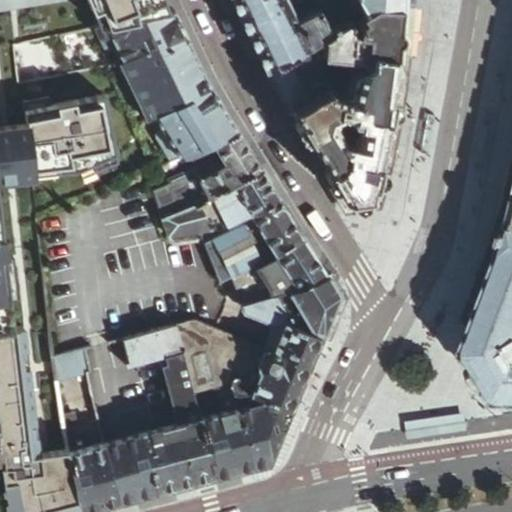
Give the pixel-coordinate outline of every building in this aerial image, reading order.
[(0,0),(0,10),(65,0),(0,0)] [(0,0),(0,476),(6,511),(70,511),(77,510),(67,443),(40,449),(24,322),(15,323),(0,202),(0,177),(34,173),(33,167),(57,164),(58,170),(78,167),(94,161),(98,168),(120,159),(106,99),(52,106),(51,98),(24,100),(26,124),(0,126),(0,0),(95,0),(105,22),(168,8),(164,0),(0,0)] [(231,0),(264,66),(302,43),(327,28),(316,4),(311,7),(307,0),(298,0),(289,4),(286,0),(231,0)] [(313,0),(316,4),(327,28),(372,1),(400,4),(399,0),(313,0)] [(372,1),(327,28),(302,43),(326,83),(368,50),(395,52),(398,18),(400,4),(372,1)] [(172,7),(168,8),(105,22),(102,23),(106,38),(106,40),(108,41),(109,42),(111,43),(113,43),(119,42),(123,58),(187,37),(172,7)] [(144,116),(153,112),(209,85),(187,37),(123,58),(118,60),(144,116)] [(326,83),(302,43),(264,66),(288,106),(326,83)] [(368,50),(326,83),(288,106),(342,198),(368,193),(373,167),(382,130),(390,84),(393,66),(395,52),(368,50)] [(168,159),(210,140),(236,128),(209,85),(153,112),(160,128),(154,131),(168,159)] [(420,111),(414,147),(426,149),(432,113),(420,111)] [(493,114),(488,151),(500,153),(505,116),(493,114)] [(228,167),(235,179),(260,167),(236,128),(210,140),(215,147),(216,147),(228,167)] [(121,238),(169,232),(163,213),(191,200),(235,179),(228,167),(219,171),(217,164),(209,167),(208,163),(184,172),(185,176),(155,187),(155,191),(139,196),(143,208),(144,208),(146,217),(118,223),(121,238)] [(33,167),(34,173),(58,170),(57,164),(33,167)] [(191,200),(202,228),(246,204),(249,209),(276,194),(260,167),(235,179),(191,200)] [(200,240),(215,278),(300,232),(276,194),(249,209),(251,213),(200,240)] [(176,240),(199,235),(197,229),(202,228),(191,200),(163,213),(169,232),(171,239),(176,240)] [(511,216),(491,274),(467,341),(468,346),(475,356),(474,357),(488,381),(489,381),(496,392),(499,394),(500,395),(511,395),(511,216)] [(215,278),(218,284),(229,279),(239,303),(326,275),(315,257),(312,251),(300,232),(215,278)] [(239,303),(276,319),(280,320),(280,319),(317,335),(331,302),(335,291),(326,275),(239,303)] [(222,296),(239,303),(229,279),(218,284),(222,296)] [(287,407),(317,335),(280,319),(280,320),(276,319),(271,331),(274,332),(268,347),(190,315),(170,321),(189,392),(223,383),(223,382),(228,384),(228,386),(230,393),(246,391),(287,407)] [(177,421),(142,430),(155,490),(185,482),(212,475),(196,416),(189,392),(170,321),(122,335),(128,358),(125,358),(127,363),(165,353),(167,361),(162,362),(177,421)] [(55,354),(76,348),(72,336),(67,333),(52,337),(55,354)] [(86,349),(54,357),(60,381),(92,374),(86,349)] [(196,416),(234,406),(230,393),(228,386),(228,384),(223,382),(223,383),(189,392),(196,416)] [(276,433),(287,407),(246,391),(230,393),(234,406),(250,466),(264,462),(276,433)] [(234,470),(250,466),(234,406),(196,416),(212,475),(234,470)] [(74,408),(63,410),(67,443),(77,510),(98,505),(116,500),(103,439),(87,444),(85,432),(79,432),(74,433),(72,423),(77,422),(74,408)] [(405,418),(407,434),(466,426),(464,410),(405,418)] [(142,430),(103,439),(116,500),(137,494),(155,490),(142,430)]
